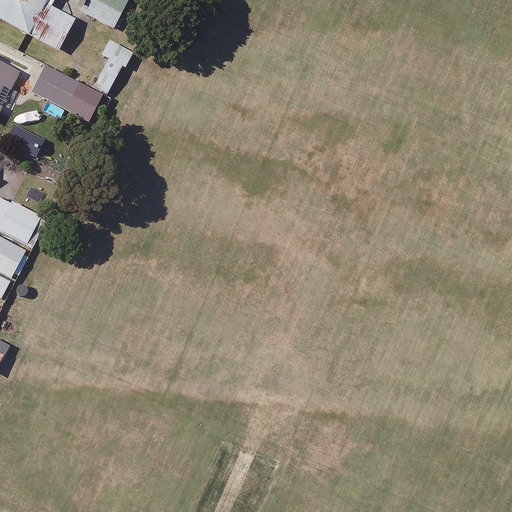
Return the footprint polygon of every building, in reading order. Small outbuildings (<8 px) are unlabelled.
[(0,0),(0,19),(59,51),(80,12),(114,29),(123,12),(100,0),(0,0)] [(133,53),(110,42),(103,56),(109,59),(96,86),(109,93),(123,66),(126,68),(133,53)] [(0,116),(22,72),(0,61),(0,116)] [(79,85),(47,68),(34,93),(66,110),(79,85)] [(47,221),(0,197),(0,231),(33,249),(47,221)] [(27,251),(0,237),(0,271),(13,278),(27,251)] [(11,282),(0,276),(0,298),(2,299),(11,282)]
